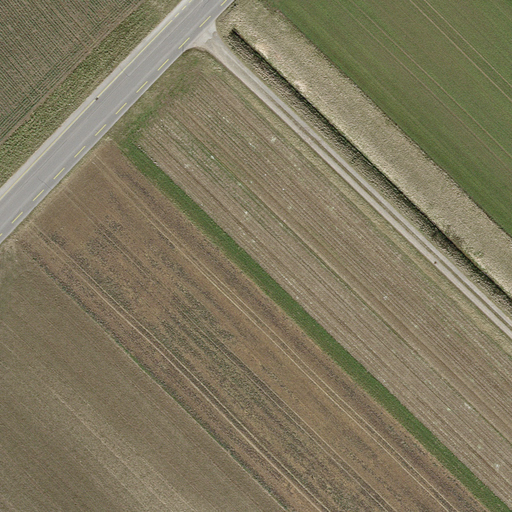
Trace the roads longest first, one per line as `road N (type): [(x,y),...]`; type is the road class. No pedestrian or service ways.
road 1 (track): [(189,20),(511,328)]
road 2 (tertiary): [(0,219),(208,0)]
